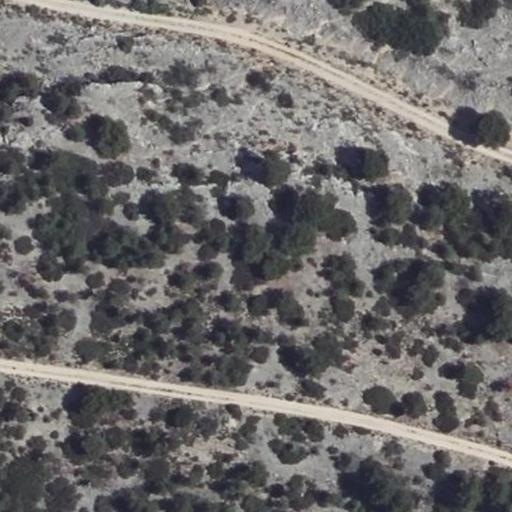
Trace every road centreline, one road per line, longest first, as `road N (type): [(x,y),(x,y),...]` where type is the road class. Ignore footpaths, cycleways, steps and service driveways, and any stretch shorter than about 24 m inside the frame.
road 1 (track): [(0,366),(340,415),(511,461)]
road 2 (track): [(29,0),(233,30),(357,80),(511,159)]
